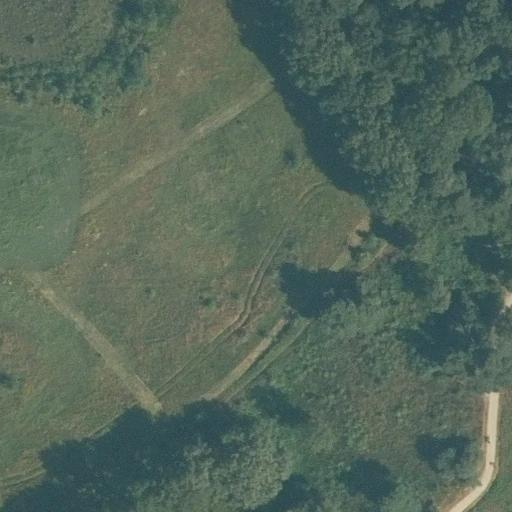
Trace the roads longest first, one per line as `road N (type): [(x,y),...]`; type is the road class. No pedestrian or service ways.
road 1 (track): [(404,232),(249,385),(88,511)]
road 2 (track): [(269,0),(404,232)]
